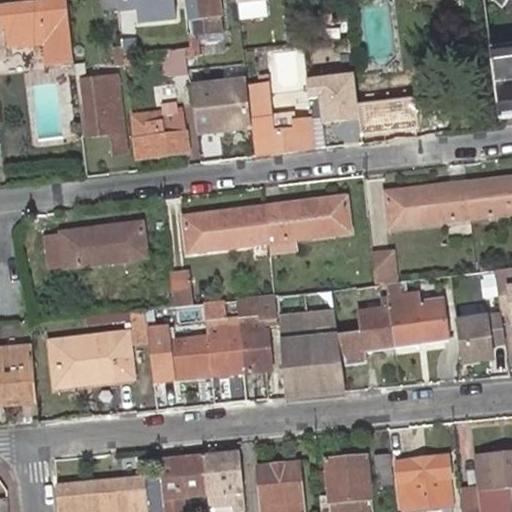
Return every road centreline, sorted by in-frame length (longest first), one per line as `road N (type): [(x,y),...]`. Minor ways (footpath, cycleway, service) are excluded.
road 1 (residential): [(0,200),(511,138)]
road 2 (residential): [(511,393),(31,438)]
